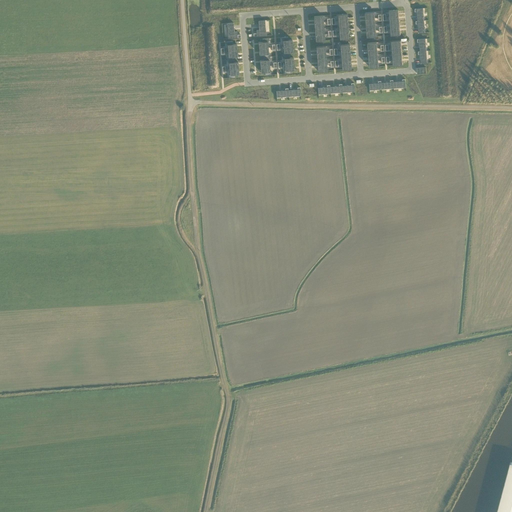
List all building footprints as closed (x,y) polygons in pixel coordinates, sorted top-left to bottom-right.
[(259,29),(256,30),(256,33),(257,36),(266,35),(265,20),(258,20),(259,29)] [(233,22),(227,23),(228,38),(238,37),(237,34),(237,31),(234,31),(233,22)] [(288,37),(282,37),(282,40),(283,40),(283,46),(293,45),(292,39),(288,40),(288,37)] [(262,42),(258,42),(259,48),(268,47),(268,41),(269,41),(268,38),(262,39),(262,42)] [(232,41),(226,41),(226,45),(227,45),(228,51),(237,50),(237,44),(233,44),(232,41)] [(284,52),(283,52),(283,55),(289,55),(289,52),(293,52),(293,45),(283,46),(284,52)] [(268,47),(259,48),(259,54),(263,54),(264,57),(270,56),(270,53),(269,53),(268,47)] [(228,56),(227,56),(228,60),(234,59),(234,56),(238,56),(237,50),(228,51),(228,56)] [(289,55),(283,55),(283,58),(284,58),(285,64),(294,64),(293,57),(289,58),(289,55)] [(264,60),(260,60),(260,66),(270,66),(269,60),(270,59),(270,56),(264,57),(264,60)] [(234,59),(228,60),(228,63),(229,63),(229,68),(239,68),(238,62),(234,62),(234,59)] [(285,70),(284,70),(284,73),(291,73),(290,70),(294,70),(294,64),(285,64),(285,70)] [(270,66),(260,66),(261,72),(265,72),(265,75),(271,74),(271,71),(270,71),(270,66)] [(230,74),(229,74),(229,78),(235,77),(235,74),(239,74),(239,68),(229,68),(230,74)] [(511,511),(511,462),(510,462),(497,511),(511,511)]
